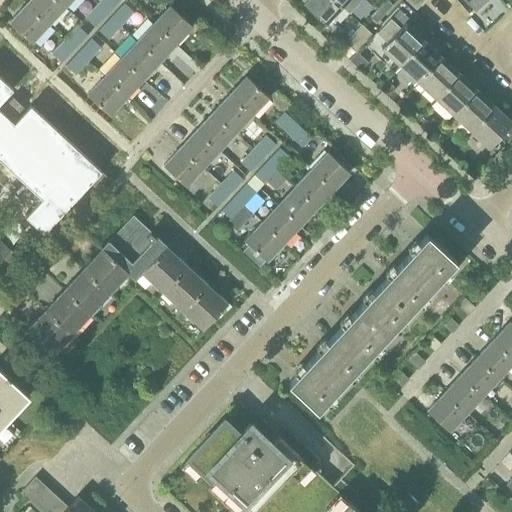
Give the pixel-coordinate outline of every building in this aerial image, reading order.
[(66,6),(58,0),(29,0),(27,3),(49,24),(66,6)] [(102,0),(99,4),(108,13),(120,0),(102,0)] [(343,7),(334,0),(306,0),(304,3),(327,24),(343,7)] [(334,0),(343,7),(349,13),(361,0),(334,0)] [(394,3),(390,0),(386,0),(380,7),(385,12),(394,3)] [(407,0),(416,9),(424,0),(407,0)] [(486,0),(467,0),(476,9),(486,0)] [(111,16),(121,24),(134,11),(124,2),(111,16)] [(49,24),(27,3),(10,21),(33,42),(49,24)] [(108,13),(99,4),(86,18),(96,26),(108,13)] [(154,22),(177,43),(193,25),(171,4),(154,22)] [(371,16),(377,22),(385,12),(380,7),(371,16)] [(410,18),(400,8),(377,32),(387,42),(382,48),(401,65),(425,40),(406,22),(410,18)] [(121,24),(111,16),(99,29),(108,38),(121,24)] [(177,43),(154,22),(138,40),(160,61),(177,43)] [(373,34),(361,24),(345,42),(356,52),(373,34)] [(66,39),(75,48),(88,34),(79,25),(66,39)] [(79,52),(88,60),(101,46),(92,37),(79,52)] [(75,48),(66,39),(53,53),(63,62),(75,48)] [(160,61),(138,40),(121,58),(144,79),(160,61)] [(425,40),(401,65),(419,82),(443,56),(425,40)] [(88,60),(79,52),(66,65),(76,74),(88,60)] [(437,99),(461,73),(443,56),(419,82),(437,99)] [(144,79),(121,58),(105,76),(127,97),(144,79)] [(461,73),(437,99),(455,115),(479,90),(461,73)] [(230,93),(253,114),(269,96),(247,75),(230,93)] [(127,97),(105,76),(88,93),(111,114),(127,97)] [(0,102),(11,88),(0,77),(0,149),(50,194),(31,214),(48,230),(103,172),(33,106),(15,127),(14,126),(0,112),(0,102)] [(479,90),(455,115),(472,131),(495,106),(479,90)] [(253,114),(230,93),(214,111),(236,132),(253,114)] [(25,106),(14,96),(4,106),(15,116),(25,106)] [(511,120),(495,106),(472,131),(489,147),(499,137),(506,143),(511,136),(511,120)] [(290,133),(299,123),(285,110),(276,120),(290,133)] [(197,128),(220,149),(236,132),(214,111),(197,128)] [(299,123),(290,133),(304,146),(313,136),(299,123)] [(220,149),(197,128),(181,146),(203,167),(220,149)] [(254,148),(264,157),(277,143),(267,134),(254,148)] [(203,167),(181,146),(164,164),(187,185),(203,167)] [(267,160),(276,169),(289,155),(280,146),(267,160)] [(264,157),(254,148),(242,162),(251,171),(264,157)] [(311,168),(334,189),(350,171),(328,150),(311,168)] [(276,169),(267,160),(254,174),(263,182),(276,169)] [(334,189),(311,168),(295,186),(317,207),(334,189)] [(221,184),(231,193),(244,178),(234,170),(221,184)] [(234,196),(244,205),(257,191),(247,182),(234,196)] [(231,193),(221,184),(209,197),(218,206),(231,193)] [(317,207),(295,186),(278,204),(301,225),(317,207)] [(244,205),(234,196),(222,209),(231,218),(244,205)] [(301,225),(278,204),(262,221),(284,242),(301,225)] [(133,215),(110,240),(109,240),(102,247),(107,251),(96,262),(92,259),(84,268),(88,271),(77,283),(73,279),(65,288),(69,292),(58,303),(54,300),(46,309),(50,312),(40,324),(35,320),(27,329),(39,340),(54,354),(55,353),(53,351),(60,344),(62,346),(74,333),(72,331),(78,324),(81,326),(93,313),(90,311),(97,303),(100,305),(112,293),(109,291),(116,283),(118,285),(130,273),(136,279),(142,273),(155,284),(157,281),(164,288),(162,291),(175,302),(177,300),(185,307),(182,309),(195,322),(198,319),(205,326),(203,328),(204,329),(228,303),(219,294),(215,298),(204,288),(208,284),(198,275),(195,279),(183,269),(187,265),(178,256),(174,260),(163,250),(167,246),(157,236),(156,237),(133,215)] [(284,242),(262,221),(245,239),(267,260),(284,242)] [(457,261),(428,233),(289,383),(318,410),(457,261)] [(0,262),(12,250),(0,238),(0,262)] [(459,306),(468,315),(475,308),(465,299),(459,306)] [(442,324),(452,333),(459,326),(449,316),(442,324)] [(494,339),(511,355),(511,322),(510,321),(494,339)] [(425,342),(435,352),(441,344),(431,335),(425,342)] [(511,363),(511,355),(494,339),(477,357),(500,377),(511,363)] [(419,369),(425,362),(415,353),(409,360),(419,369)] [(500,377),(477,357),(461,374),(483,395),(500,377)] [(0,426),(30,395),(0,366),(0,426)] [(392,377),(403,387),(409,380),(399,370),(392,377)] [(483,395),(461,374),(444,392),(467,413),(483,395)] [(467,413),(444,392),(428,410),(450,431),(467,413)] [(225,419),(189,457),(212,479),(207,484),(236,511),(253,511),(303,459),(279,436),(269,446),(263,441),(267,437),(251,422),(241,434),(225,419)] [(29,500),(44,483),(36,476),(21,492),(29,500)] [(37,507),(52,491),(44,483),(29,500),(37,507)] [(42,511),(46,511),(60,498),(52,491),(37,507),(42,511)] [(94,511),(95,511),(78,495),(68,506),(62,511),(94,511)] [(62,511),(68,506),(60,498),(46,511),(62,511)] [(360,511),(348,501),(337,511),(360,511)]
